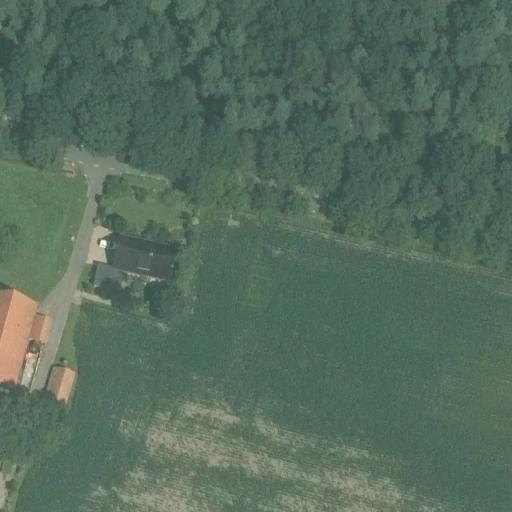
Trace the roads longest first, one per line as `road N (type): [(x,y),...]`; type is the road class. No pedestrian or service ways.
road 1 (tertiary): [(511,246),(0,137)]
road 2 (unknown): [(107,160),(84,281)]
